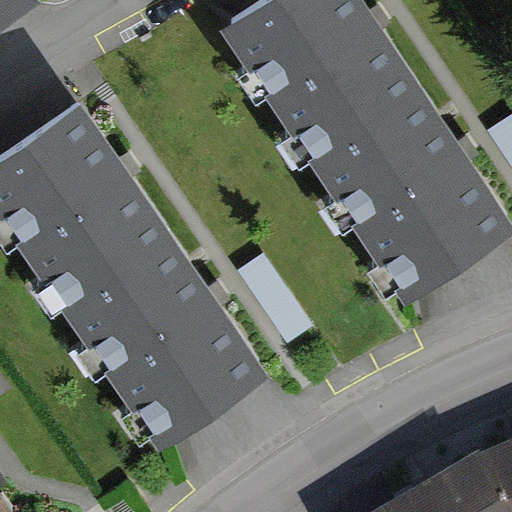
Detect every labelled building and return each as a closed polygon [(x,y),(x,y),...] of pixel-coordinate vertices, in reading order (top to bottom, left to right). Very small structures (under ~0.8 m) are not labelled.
[(0,0),(0,13),(19,0),(0,0)] [(268,0),(219,32),(387,289),(503,214),(462,152),(375,19),(363,0),(268,0)] [(0,162),(0,226),(152,438),(260,361),(215,297),(123,169),(78,107),(0,162)] [(511,436),(477,452),(511,511),(511,436)] [(372,511),(511,511),(477,452),(372,511)] [(0,511),(10,511),(0,497),(0,511)]
